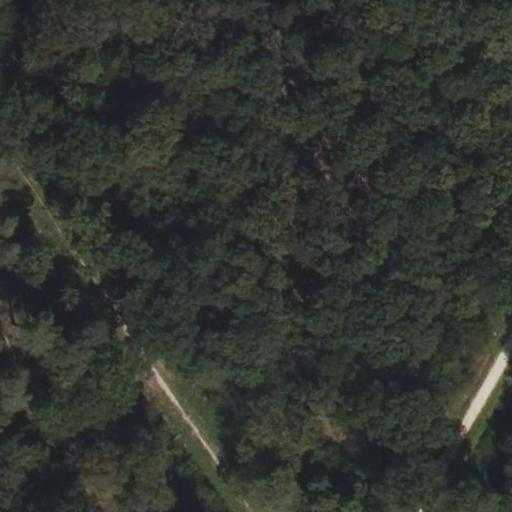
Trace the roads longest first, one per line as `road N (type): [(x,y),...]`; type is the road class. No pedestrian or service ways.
road 1 (track): [(250,511),(0,148)]
road 2 (track): [(417,511),(511,346)]
